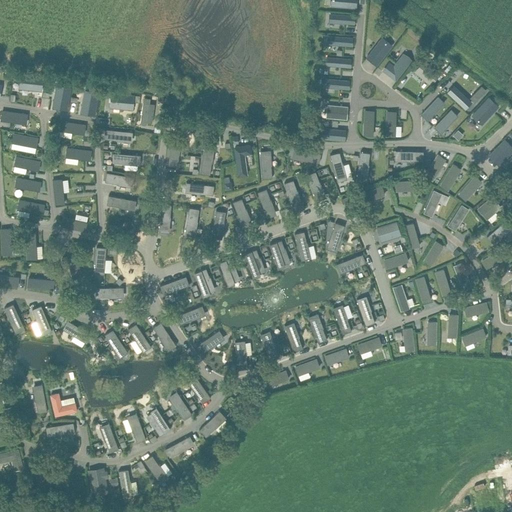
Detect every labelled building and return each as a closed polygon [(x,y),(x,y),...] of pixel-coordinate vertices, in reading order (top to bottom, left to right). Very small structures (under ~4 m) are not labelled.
[(330,0),(330,7),(355,8),(355,0),(330,0)] [(329,13),(328,23),(353,25),(354,15),(329,13)] [(327,35),(327,45),(352,47),(353,37),(327,35)] [(381,38),(365,58),(376,66),(391,46),(381,38)] [(388,63),(382,71),(395,81),(411,60),(403,54),(393,67),(388,63)] [(325,57),(325,66),(350,68),(351,59),(325,57)] [(423,61),(414,72),(430,85),(439,73),(423,61)] [(23,74),(21,89),(41,91),(43,76),(23,74)] [(324,78),(323,88),(348,90),(349,80),(324,78)] [(56,88),(52,108),(67,110),(70,91),(56,88)] [(454,88),(448,94),(466,111),(472,105),(454,88)] [(83,93),(80,113),(94,115),(98,96),(83,93)] [(115,93),(113,108),(133,110),(134,95),(115,93)] [(473,95),(469,99),(474,103),(478,99),(473,95)] [(437,96),(420,115),(426,121),(444,102),(437,96)] [(489,98),(472,116),(482,125),(499,107),(489,98)] [(143,104),(140,124),(148,125),(149,123),(152,124),(154,106),(143,104)] [(328,105),(327,117),(347,119),(348,107),(328,105)] [(451,109),(433,128),(439,134),(457,115),(451,109)] [(3,110),(1,120),(25,124),(27,114),(3,110)] [(364,110),(363,134),(373,134),(373,111),(364,110)] [(386,111),(385,135),(395,135),(396,112),(386,111)] [(62,121),(60,130),(84,134),(85,124),(62,121)] [(321,128),(320,139),(345,141),(346,130),(321,128)] [(105,129),(104,138),(131,141),(132,132),(105,129)] [(15,134),(13,144),(38,148),(39,139),(15,134)] [(171,140),(168,164),(177,165),(180,141),(171,140)] [(511,149),(503,140),(488,155),(499,165),(511,152),(511,149)] [(248,146),(233,149),(237,176),(245,175),(242,156),(250,154),(248,146)] [(67,147),(66,157),(90,160),(91,150),(67,147)] [(204,148),(201,173),(209,174),(213,149),(204,148)] [(296,148),(294,158),(319,163),(321,153),(296,148)] [(397,150),(396,159),(411,159),(411,160),(423,160),(423,151),(397,150)] [(361,151),(357,178),(366,179),(370,152),(361,151)] [(270,152),(261,153),(263,178),(272,178),(270,152)] [(113,153),(112,162),(139,164),(139,155),(113,153)] [(340,153),(331,155),(338,181),(347,179),(340,153)] [(438,154),(424,176),(431,181),(445,159),(438,154)] [(16,156),(14,166),(38,171),(40,161),(16,156)] [(453,164),(440,186),(447,190),(460,169),(453,164)] [(315,171),(306,175),(316,200),(325,197),(315,171)] [(106,172),(105,181),(131,186),(133,176),(106,172)] [(475,176),(458,195),(464,200),(481,181),(475,176)] [(229,177),(223,178),(225,191),(233,189),(231,182),(230,182),(229,177)] [(17,178),(15,187),(38,191),(40,182),(17,178)] [(62,179),(52,180),(55,205),(64,204),(62,179)] [(293,180),(284,183),(293,209),(302,205),(293,180)] [(420,180),(395,182),(395,190),(420,188),(420,180)] [(188,182),(187,191),(213,194),(214,185),(188,182)] [(381,186),(357,195),(360,203),(384,195),(381,186)] [(266,189),(257,192),(266,217),(275,214),(266,189)] [(433,189),(423,212),(430,216),(441,193),(433,189)] [(108,195),(107,204),(119,206),(118,207),(134,210),(136,200),(108,195)] [(492,196),(477,209),(486,219),(500,206),(492,196)] [(241,198),(233,201),(243,226),(251,223),(241,198)] [(19,200),(17,210),(42,215),(44,205),(19,200)] [(162,204),(160,232),(169,233),(172,206),(162,204)] [(461,204),(447,226),(454,230),(468,209),(461,204)] [(189,207),(185,233),(194,235),(199,209),(189,207)] [(216,210),(212,236),(221,238),(225,211),(216,210)] [(62,218),(60,226),(84,231),(86,223),(62,218)] [(511,224),(507,219),(486,237),(492,244),(511,227),(511,224)] [(335,221),(327,245),(335,248),(339,235),(341,235),(344,224),(335,221)] [(396,222),(375,228),(380,243),(400,236),(396,222)] [(413,223),(404,225),(411,248),(419,245),(413,223)] [(10,229),(0,229),(0,241),(1,256),(11,255),(10,229)] [(304,231),(295,233),(301,257),(309,255),(306,242),(307,242),(304,231)] [(34,233),(24,234),(26,260),(36,259),(34,233)] [(281,239),(270,243),(277,265),(285,262),(284,262),(289,260),(285,247),(284,247),(281,239)] [(436,241),(423,260),(430,265),(443,246),(436,241)] [(89,246),(80,250),(84,260),(92,256),(89,246)] [(97,246),(95,272),(104,272),(106,247),(97,246)] [(256,248),(244,252),(253,275),(260,272),(260,271),(265,269),(260,256),(259,257),(256,248)] [(501,249),(481,261),(485,268),(505,256),(501,249)] [(362,253),(338,262),(341,270),(354,265),(355,266),(366,262),(362,253)] [(405,253),(383,260),(386,268),(408,261),(405,253)] [(77,256),(62,261),(68,282),(84,277),(77,256)] [(230,257),(219,261),(227,283),(234,280),(239,278),(234,265),(230,257)] [(462,262),(454,266),(462,288),(470,285),(462,262)] [(205,267),(194,271),(202,294),(209,291),(209,290),(214,288),(209,276),(205,267)] [(443,269),(435,272),(442,295),(450,293),(443,269)] [(0,274),(0,284),(17,287),(18,277),(0,274)] [(186,275),(161,285),(165,293),(177,288),(178,289),(189,285),(186,275)] [(424,276),(416,278),(422,301),(431,299),(424,276)] [(28,277),(27,287),(53,290),(54,280),(28,277)] [(401,284),(392,287),(400,311),(409,308),(401,284)] [(123,287),(95,287),(96,297),(123,297),(123,287)] [(366,296),(357,299),(366,325),(375,322),(371,311),(372,311),(366,296)] [(486,302),(464,307),(467,316),(488,311),(486,302)] [(13,303),(5,307),(16,332),(25,328),(13,303)] [(342,303),(331,307),(341,333),(351,330),(347,319),(348,318),(342,303)] [(41,305),(33,308),(44,334),(52,331),(41,305)] [(200,305),(176,315),(179,324),(191,320),(190,318),(203,313),(200,305)] [(317,312),(307,316),(317,343),(327,339),(322,328),(323,327),(317,312)] [(449,314),(448,337),(456,338),(457,314),(449,314)] [(67,320),(62,328),(86,342),(91,333),(67,320)] [(293,321),(283,325),(293,352),(303,348),(298,337),(299,336),(293,321)] [(428,321),(427,343),(436,344),(436,321),(428,321)] [(161,322),(153,327),(169,350),(176,345),(161,322)] [(136,323),(128,328),(144,351),(151,346),(136,323)] [(411,327),(403,328),(405,350),(414,350),(411,327)] [(113,329),(105,334),(120,357),(128,352),(113,329)] [(483,329),(461,337),(464,345),(486,336),(483,329)] [(489,329),(488,341),(505,342),(506,330),(489,329)] [(217,330),(195,345),(201,353),(211,346),(210,345),(222,337),(217,330)] [(269,330),(259,334),(269,360),(279,356),(274,345),(275,345),(269,330)] [(379,337),(357,344),(360,352),(381,345),(379,337)] [(243,342),(235,343),(237,369),(247,368),(246,356),(245,356),(243,342)] [(346,348),(325,355),(327,364),(348,356),(346,348)] [(296,366),(295,366),(298,375),(319,367),(316,358),(306,362),(296,366)] [(285,370),(264,378),(267,386),(288,378),(285,370)] [(196,376),(188,382),(203,402),(211,397),(196,376)] [(42,384),(33,386),(38,413),(47,411),(42,384)] [(178,392),(170,398),(184,419),(192,414),(178,392)] [(59,393),(51,395),(55,416),(79,411),(77,402),(62,405),(59,393)] [(152,414),(148,417),(160,435),(164,432),(170,428),(158,409),(151,413),(152,414)] [(217,412),(199,429),(206,437),(224,419),(217,412)] [(137,415),(129,418),(137,442),(146,438),(137,415)] [(73,424),(46,428),(48,438),(75,432),(73,424)] [(110,425),(101,428),(110,452),(118,449),(110,425)] [(187,436),(165,448),(170,457),(192,445),(187,436)] [(18,449),(0,453),(0,463),(13,460),(16,471),(23,469),(18,449)] [(151,455),(144,460),(160,483),(167,477),(151,455)] [(40,462),(36,483),(45,485),(50,464),(40,462)] [(62,462),(59,486),(68,487),(71,463),(62,462)] [(100,466),(86,469),(91,495),(97,494),(95,486),(103,485),(100,466)] [(127,469),(118,471),(123,497),(132,496),(127,469)]
